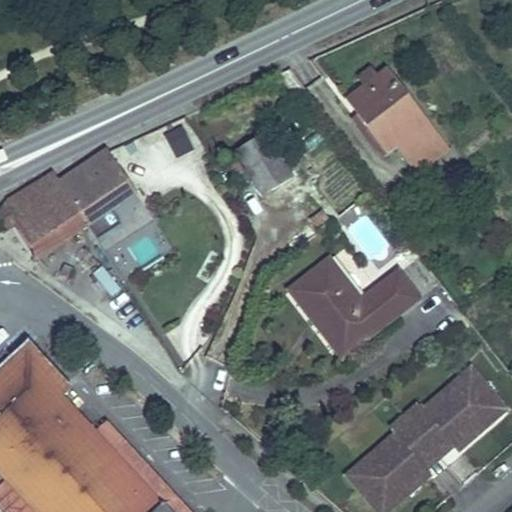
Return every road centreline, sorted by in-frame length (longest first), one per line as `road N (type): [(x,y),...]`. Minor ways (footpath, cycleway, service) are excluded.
road 1 (unclassified): [(12,280),(164,396),(288,511)]
road 2 (secondary): [(361,0),(68,139)]
